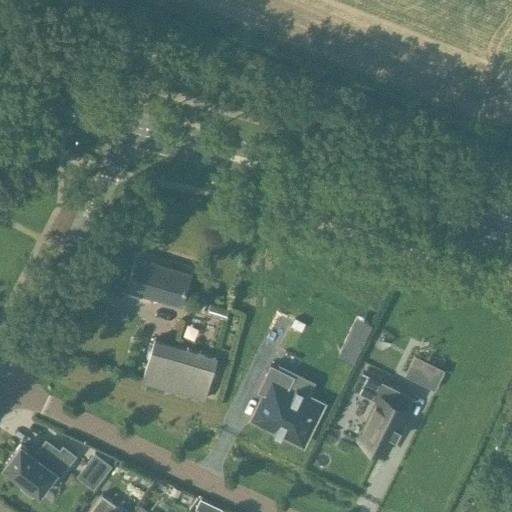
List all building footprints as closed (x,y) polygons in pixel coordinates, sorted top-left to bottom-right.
[(138,258),(129,289),(183,304),(191,274),(156,264),(156,263),(138,258)] [(291,325),(302,331),(306,323),(295,317),(291,325)] [(155,338),(142,382),(205,401),(218,356),(155,338)] [(406,374),(417,379),(426,361),(415,356),(406,374)] [(293,378),(269,366),(256,393),(263,397),(252,421),(274,432),(275,429),(303,442),(320,406),(306,399),(301,409),(282,400),(293,378)] [(414,396),(368,373),(358,392),(377,401),(359,438),(386,452),(394,437),(397,438),(402,427),(399,426),(414,396)] [(38,456),(21,444),(4,466),(26,482),(22,487),(33,495),(37,491),(40,493),(56,472),(61,476),(77,454),(64,444),(60,449),(50,440),(38,456)] [(95,452),(83,467),(100,480),(112,465),(95,452)] [(104,511),(113,501),(102,493),(88,511),(104,511)] [(127,511),(113,501),(104,511),(127,511)]
